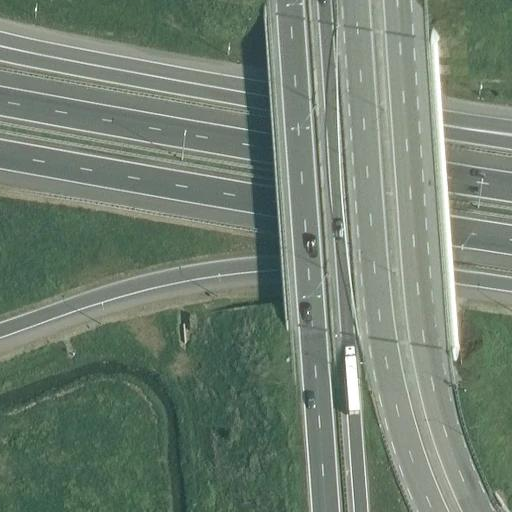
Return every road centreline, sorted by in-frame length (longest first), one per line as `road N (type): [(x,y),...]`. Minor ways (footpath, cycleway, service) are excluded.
road 1 (motorway): [(0,331),(148,282),(280,261),(511,284)]
road 2 (secondary): [(476,511),(422,347),(395,0)]
road 3 (secondary): [(353,0),(380,340),(392,401),(432,511)]
road 4 (motorway): [(511,187),(0,100)]
road 5 (motorway): [(0,153),(511,240)]
road 6 (motorway): [(360,511),(322,0)]
road 7 (motorway): [(288,0),(323,511)]
road 8 (motorway): [(486,131),(0,45)]
